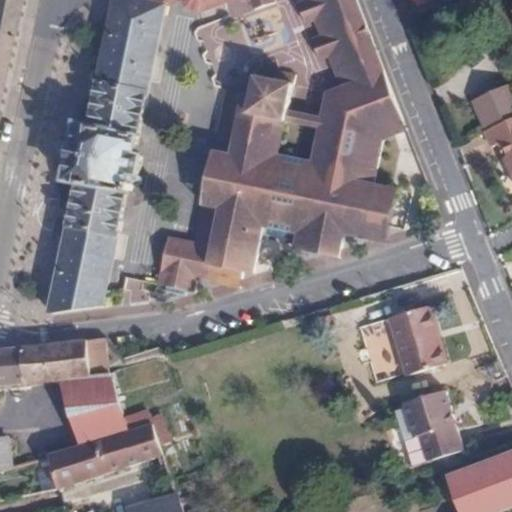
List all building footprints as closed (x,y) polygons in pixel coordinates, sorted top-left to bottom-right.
[(0,0),(0,35),(7,37),(15,0),(0,0)] [(167,4),(147,5),(120,0),(114,2),(89,128),(77,125),(65,181),(77,184),(50,317),(102,310),(105,295),(127,194),(132,195),(134,187),(128,186),(131,176),(138,178),(142,158),(134,156),(167,4)] [(355,0),(147,0),(147,5),(167,4),(177,0),(183,0),(188,13),(198,15),(235,1),(246,7),(252,4),(255,13),(277,6),(274,0),(311,0),(312,1),(307,3),(297,6),(304,26),(314,22),(320,39),(310,42),(319,64),(328,60),(340,91),(342,97),(338,117),(321,114),(319,121),(286,115),(295,79),(277,74),(276,84),(248,78),(244,96),(227,92),(218,137),(235,140),(233,149),(250,153),(239,214),(220,209),(219,213),(202,209),(195,246),(168,240),(157,287),(165,289),(164,295),(166,295),(183,299),(185,294),(192,296),(194,288),(196,282),(207,284),(219,287),(221,282),(230,284),(231,279),(241,281),(243,276),(252,277),(254,271),(261,239),(294,246),(293,252),(320,258),(321,253),(330,256),(331,251),(339,252),(343,237),(371,243),(374,225),(381,227),(388,191),(370,187),(379,142),(383,125),(401,121),(355,0)] [(490,93),(502,120),(511,116),(511,103),(504,85),(489,91),(490,93)] [(342,97),(340,91),(324,97),(321,114),(338,117),(342,97)] [(503,121),(502,120),(490,93),(466,104),(477,129),(478,132),(476,133),(477,135),(503,121)] [(477,135),(482,148),(490,145),(495,143),(501,157),(496,159),(503,174),(511,168),(511,116),(503,121),(477,135)] [(406,134),(401,121),(383,125),(379,142),(406,134)] [(213,155),(202,209),(219,213),(220,209),(222,202),(213,200),(220,167),(229,169),(233,149),(235,140),(218,137),(216,142),(228,144),(225,158),(213,155)] [(495,143),(490,145),(496,159),(501,157),(495,143)] [(222,202),(220,209),(239,214),(250,153),(233,149),(229,169),(220,167),(213,200),(222,202)] [(511,168),(503,174),(511,190),(511,189),(511,168)] [(386,246),(397,193),(388,191),(381,227),(374,225),(371,243),(386,246)] [(321,253),(320,258),(337,262),(339,252),(331,251),(330,256),(321,253)] [(221,282),(219,287),(239,291),(241,281),(231,279),(230,284),(221,282)] [(429,309),(422,311),(432,341),(437,339),(429,309)] [(432,341),(422,311),(388,322),(404,379),(445,367),(437,339),(432,341)] [(105,339),(87,343),(91,377),(109,375),(105,341),(105,339)] [(29,349),(0,352),(0,388),(64,382),(91,379),(91,377),(87,343),(61,346),(57,346),(53,345),(29,349)] [(186,360),(175,363),(179,373),(188,371),(186,360)] [(91,379),(64,382),(83,448),(128,434),(109,375),(91,377),(91,379)] [(450,419),(455,417),(445,392),(405,409),(418,441),(424,439),(434,464),(468,450),(457,424),(453,427),(450,419)] [(128,434),(83,448),(50,457),(58,491),(163,457),(153,427),(128,434)] [(418,441),(408,445),(418,470),(434,464),(424,439),(418,441)] [(7,440),(0,442),(0,472),(14,468),(7,440)] [(511,453),(456,475),(470,511),(498,511),(511,507),(511,453)] [(182,511),(178,498),(128,511),(182,511)]
